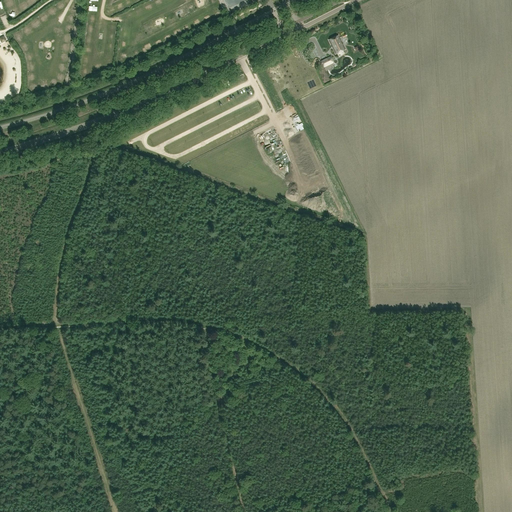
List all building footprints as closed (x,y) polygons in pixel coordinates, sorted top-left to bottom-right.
[(138,16),(142,13),(139,7),(134,9),(138,16)] [(0,19),(5,24),(9,20),(3,15),(0,18),(0,19)] [(345,50),(338,35),(328,40),(335,55),(345,50)] [(161,41),(154,46),(157,50),(164,45),(161,41)] [(324,67),(333,63),(330,57),(321,62),(324,67)] [(103,64),(108,69),(112,65),(107,60),(103,64)]
